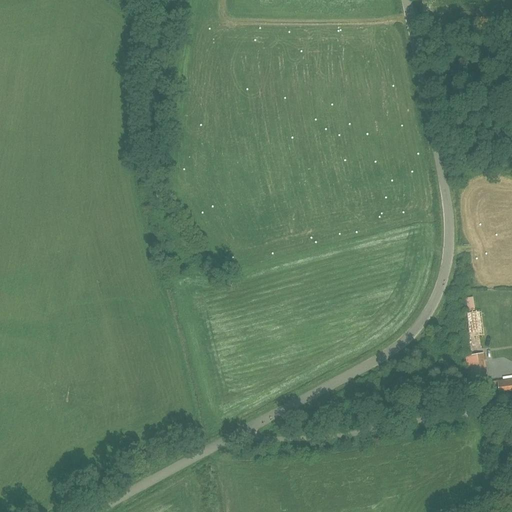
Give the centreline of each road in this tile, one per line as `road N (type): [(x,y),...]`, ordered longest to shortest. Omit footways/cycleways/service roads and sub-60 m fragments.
road 1 (unclassified): [(235,431),(379,355),(405,336),(442,284),(446,211),(405,0)]
road 2 (unclassified): [(235,431),(327,437),(511,406)]
road 3 (unclassified): [(86,511),(235,431)]
